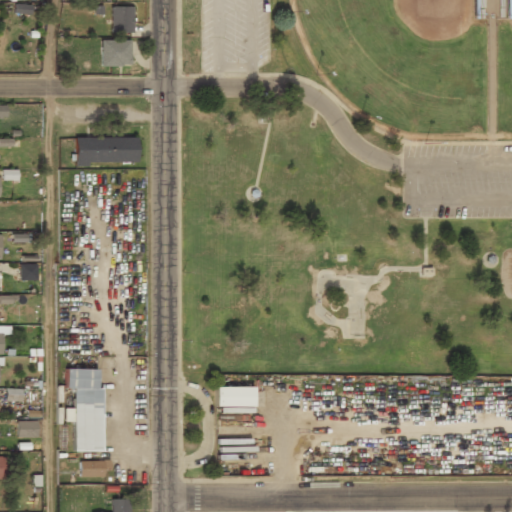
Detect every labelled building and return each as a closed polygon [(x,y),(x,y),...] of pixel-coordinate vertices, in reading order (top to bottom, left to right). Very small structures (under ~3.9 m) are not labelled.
[(14,13),(29,14),(30,5),(14,4),(14,13)] [(130,7),(108,7),(108,34),(130,34),(130,7)] [(99,66),(128,66),(128,40),(99,40),(99,66)] [(72,163),(135,163),(135,137),(72,137),(72,163)] [(15,169),(0,169),(0,180),(15,180),(15,169)] [(17,280),(34,280),(34,264),(17,264),(17,280)] [(0,353),(0,354),(0,334),(8,334),(8,325),(0,325),(0,353)] [(98,369),(62,369),(62,389),(71,389),(70,407),(62,407),(62,421),(71,421),(71,451),(98,451),(98,369)] [(211,387),(211,407),(251,407),(251,387),(211,387)] [(19,401),(19,388),(4,388),(3,401),(19,401)] [(34,420),(14,420),(14,437),(34,437),(34,420)] [(78,477),(102,477),(102,461),(78,461),(78,477)] [(127,511),(127,500),(108,500),(108,511),(127,511)]
